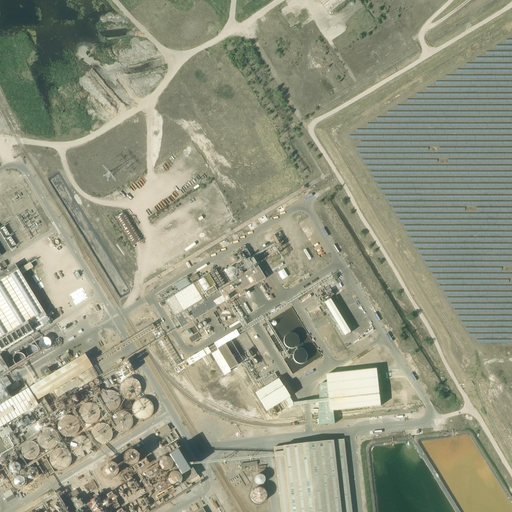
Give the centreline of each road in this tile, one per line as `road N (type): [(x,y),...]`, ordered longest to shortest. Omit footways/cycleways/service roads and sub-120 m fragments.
road 1 (track): [(0,138),(69,146),(91,139),(157,93),(199,49),(282,0)]
road 2 (track): [(511,5),(303,126)]
road 3 (unknown): [(6,511),(170,409)]
road 4 (unknown): [(19,375),(7,352),(102,296)]
road 5 (unknown): [(152,295),(187,347),(251,313)]
road 6 (unknown): [(0,387),(115,317)]
